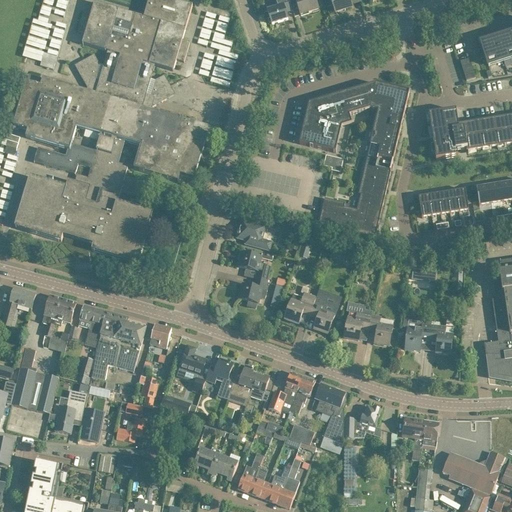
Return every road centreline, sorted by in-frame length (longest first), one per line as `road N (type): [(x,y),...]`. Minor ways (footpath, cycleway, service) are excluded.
road 1 (tertiary): [(511,403),(393,395),(185,321)]
road 2 (unclassified): [(185,321),(247,81),(263,58)]
road 3 (residential): [(219,495),(146,455),(22,441)]
road 4 (tertiary): [(185,321),(0,271)]
road 5 (residential): [(459,235),(406,238),(400,195),(421,107)]
road 6 (unclassified): [(402,15),(263,58)]
